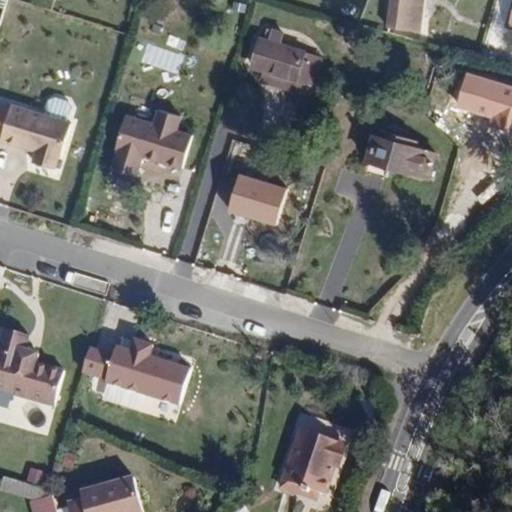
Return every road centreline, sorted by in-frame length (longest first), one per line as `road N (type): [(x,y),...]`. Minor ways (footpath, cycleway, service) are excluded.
road 1 (residential): [(447,376),(0,235)]
road 2 (secondary): [(388,511),(447,376)]
